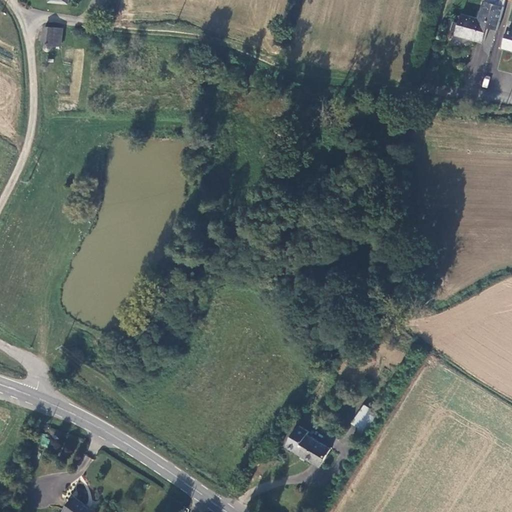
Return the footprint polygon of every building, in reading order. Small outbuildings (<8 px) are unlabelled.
[(489,28),(498,30),(505,6),(485,1),(480,19),(462,14),(460,23),(456,22),(454,29),(458,31),(457,35),(484,42),(489,28)] [(53,45),(55,28),(45,27),(43,44),(46,45),(45,47),(45,48),(45,50),(47,51),(48,51),(51,50),(51,49),(52,48),(51,45),(53,45)] [(63,29),(55,28),(53,45),(62,46),(63,29)] [(363,440),(380,414),(366,405),(354,422),(362,427),(356,435),(363,440)] [(288,446),(297,452),(321,466),(332,449),(308,434),(310,432),(300,426),(288,446)] [(93,511),(75,496),(64,511),(93,511)]
